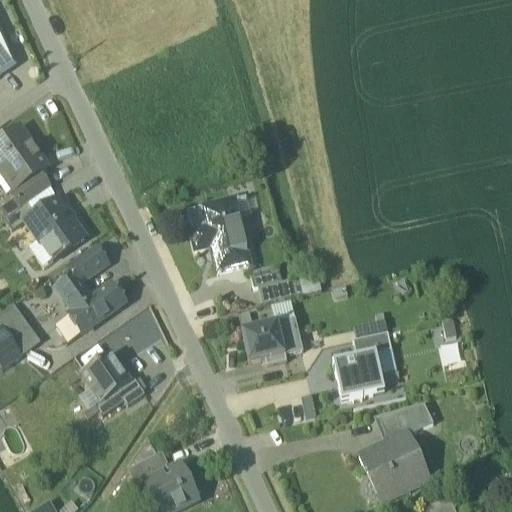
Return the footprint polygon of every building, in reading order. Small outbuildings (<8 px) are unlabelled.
[(0,77),(12,69),(0,41),(0,77)] [(9,197),(10,198),(39,177),(47,172),(19,133),(0,145),(0,176),(12,194),(9,197)] [(10,198),(20,213),(25,210),(50,193),(39,177),(10,198)] [(41,243),(55,264),(84,245),(56,203),(32,220),(21,227),(23,230),(35,247),(41,243)] [(233,206),(238,225),(250,222),(245,203),(233,206)] [(201,213),(206,233),(238,225),(233,206),(201,213)] [(2,226),(11,238),(23,230),(21,227),(32,220),(25,210),(20,213),(2,226)] [(187,217),(192,236),(206,233),(201,213),(187,217)] [(250,272),(238,225),(206,233),(192,236),(190,237),(195,257),(210,253),(217,280),(250,272)] [(50,267),(55,264),(41,243),(35,247),(50,267)] [(50,267),(35,247),(27,252),(42,273),(50,267)] [(75,281),(80,288),(106,270),(94,252),(67,271),(74,281),(75,281)] [(249,279),(253,295),(281,288),(277,272),(249,279)] [(73,317),(69,320),(81,338),(120,311),(116,306),(120,304),(111,290),(91,304),(80,288),(75,281),(74,281),(56,293),(73,317)] [(276,328),(294,324),(289,307),(270,311),(274,328),(276,328)] [(0,317),(0,331),(1,331),(22,361),(40,347),(13,308),(0,317)] [(67,348),(81,338),(69,320),(55,330),(67,348)] [(294,324),(276,328),(284,360),(302,356),(294,324)] [(354,345),(387,337),(385,325),(352,333),(354,345)] [(452,325),(441,327),(445,343),(455,341),(452,325)] [(248,369),(264,365),(284,360),(276,328),(274,328),(240,336),(248,369)] [(0,331),(0,371),(2,375),(22,361),(1,331),(0,331)] [(352,345),(355,361),(375,357),(375,358),(391,355),(387,337),(354,345),(352,345)] [(355,361),(332,367),(341,406),(384,396),(375,358),(375,357),(355,361)] [(90,393),(100,408),(119,395),(129,388),(110,359),(79,378),(90,393)] [(286,367),(284,360),(264,365),(266,372),(286,367)] [(129,388),(119,395),(126,405),(133,415),(151,403),(138,383),(129,388)] [(100,408),(90,393),(77,402),(88,417),(94,412),(100,408)] [(101,422),(126,405),(119,395),(100,408),(94,412),(101,422)] [(424,411),(398,418),(408,439),(432,428),(424,411)] [(375,423),(387,449),(408,439),(398,418),(375,423)] [(369,475),(384,506),(426,487),(417,467),(420,466),(408,439),(387,449),(358,462),(365,477),(369,475)] [(128,475),(136,493),(143,490),(142,489),(169,474),(161,458),(128,475)] [(143,490),(153,511),(182,511),(198,504),(183,474),(172,479),(169,474),(142,489),(143,490)]
